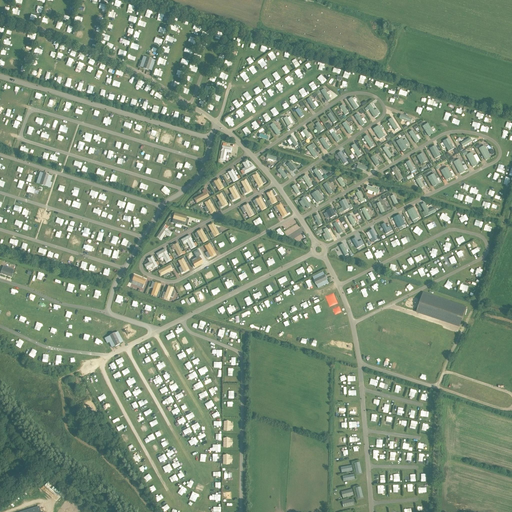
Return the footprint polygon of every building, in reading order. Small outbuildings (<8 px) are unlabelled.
[(143,56),(140,67),(152,71),(155,61),(143,56)] [(321,91),(328,102),(331,99),(324,89),(321,91)] [(348,99),(355,110),(358,107),(352,97),(348,99)] [(307,100),(313,110),(317,108),(311,98),(307,100)] [(369,110),(374,118),(378,116),(378,115),(380,113),(377,109),(375,110),(371,104),(367,106),(367,107),(365,109),(366,111),(369,110)] [(340,107),(345,115),(349,113),(343,105),(340,107)] [(295,110),(301,118),(304,116),(299,108),(295,110)] [(328,115),(333,123),(336,121),(331,113),(328,115)] [(354,116),(361,126),(365,124),(358,113),(354,116)] [(401,115),(399,118),(411,123),(412,119),(401,115)] [(283,119),(288,127),(292,125),(287,117),(283,119)] [(388,120),(395,131),(398,128),(392,118),(388,120)] [(315,124),(321,132),(324,130),(319,122),(315,124)] [(342,124),(349,135),(353,132),(346,122),(342,124)] [(270,125),(277,136),(281,133),(273,123),(270,125)] [(429,136),(434,133),(428,123),(422,127),(429,136)] [(373,129),(380,140),(386,136),(379,125),(373,129)] [(302,131),(308,139),(311,137),(306,129),(302,131)] [(409,133),(416,143),(419,141),(412,130),(409,133)] [(331,134),(337,142),(340,140),(335,132),(331,134)] [(364,137),(370,148),(374,146),(367,135),(364,137)] [(289,139),(295,147),(298,145),(292,137),(289,139)] [(319,140),(326,150),(330,148),(323,137),(319,140)] [(470,137),(461,143),(463,147),(472,141),(470,137)] [(402,138),(396,141),(402,152),(408,148),(406,145),(409,143),(406,139),(403,141),(402,138)] [(443,141),(449,152),(454,149),(449,138),(443,141)] [(232,148),(226,147),(226,144),(223,143),(222,146),(221,151),(220,160),(225,161),(227,153),(231,153),(232,148)] [(307,148),(314,158),(318,155),(313,149),(316,147),(313,143),(311,145),(310,145),(307,148)] [(351,146),(358,157),(362,155),(355,144),(351,146)] [(430,149),(435,159),(441,156),(435,145),(430,149)] [(383,148),(389,158),(392,156),(386,146),(383,148)] [(479,149),(485,161),(491,158),(484,146),(479,149)] [(337,154),(344,164),(348,162),(341,151),(337,154)] [(466,155),(473,167),(478,164),(472,152),(466,155)] [(417,156),(421,164),(427,161),(423,153),(417,156)] [(371,158),(376,166),(380,164),(374,156),(371,158)] [(453,162),(460,174),(465,171),(459,159),(453,162)] [(242,169),(242,170),(240,171),(242,174),(244,173),(245,174),(255,169),(253,165),(252,164),(250,165),(247,160),(242,163),(245,168),(242,169)] [(406,163),(411,172),(415,170),(410,161),(406,163)] [(287,165),(293,172),(296,169),(290,162),(287,165)] [(392,169),(399,181),(403,179),(396,167),(392,169)] [(441,171),(446,181),(453,177),(447,167),(441,171)] [(277,170),(285,179),(288,176),(281,168),(277,170)] [(313,171),(320,181),(324,179),(317,168),(313,171)] [(239,175),(236,177),(232,169),(227,172),(233,183),(238,180),(238,179),(240,178),(239,175)] [(40,172),(36,183),(50,188),(52,183),(50,182),(52,176),(40,172)] [(428,177),(433,187),(440,183),(434,174),(428,177)] [(302,177),(309,188),(313,186),(306,175),(302,177)] [(337,180),(342,187),(346,185),(340,177),(337,180)] [(416,180),(421,189),(424,187),(419,178),(416,180)] [(323,185),(330,195),(333,193),(327,183),(323,185)] [(292,187),(297,195),(300,193),(295,185),(292,187)] [(366,189),(378,194),(379,190),(367,186),(366,189)] [(311,194),(317,203),(323,199),(317,190),(311,194)] [(356,194),(361,203),(364,201),(359,192),(356,194)] [(395,206),(399,205),(394,195),(391,197),(395,206)] [(308,209),(311,207),(305,197),(301,199),(308,209)] [(339,202),(344,212),(350,208),(345,199),(339,202)] [(377,204),(381,213),(385,212),(380,202),(377,204)] [(424,217),(436,212),(434,207),(429,210),(425,203),(421,205),(425,212),(422,213),(424,217)] [(412,221),(413,221),(414,223),(418,221),(416,219),(419,217),(414,207),(407,211),(412,221)] [(326,211),(330,218),(336,215),(332,208),(326,211)] [(362,209),(368,221),(371,219),(365,208),(362,209)] [(398,228),(399,228),(400,230),(403,228),(402,226),(405,225),(400,214),(393,218),(398,228)] [(314,217),(319,226),(322,225),(318,215),(314,217)] [(352,215),(348,217),(353,226),(356,224),(352,215)] [(337,222),(333,224),(339,234),(343,232),(337,222)] [(168,227),(165,225),(157,237),(159,238),(161,240),(165,234),(169,237),(172,233),(169,232),(168,231),(167,230),(168,230),(166,229),(168,227)] [(329,240),(332,238),(327,228),(323,230),(326,235),(324,236),(326,241),(328,240),(329,240)] [(196,242),(194,243),(193,242),(192,240),(189,235),(181,240),(183,245),(187,243),(191,250),(196,247),(195,247),(197,245),(196,242)] [(173,245),(179,256),(183,254),(182,252),(181,251),(180,249),(177,243),(175,244),(173,245)] [(343,244),(339,246),(345,256),(349,254),(343,244)] [(171,260),(173,259),(171,256),(169,257),(167,254),(168,253),(165,249),(156,254),(159,258),(162,256),(166,263),(171,260)] [(157,261),(155,262),(152,256),(147,258),(149,262),(144,265),(147,270),(152,267),(153,269),(157,266),(159,265),(157,261)] [(318,288),(329,283),(323,272),(313,277),(318,288)] [(456,303),(423,293),(417,313),(449,322),(456,303)] [(456,303),(449,322),(460,326),(466,307),(456,303)] [(118,332),(106,338),(109,342),(111,346),(112,348),(115,346),(119,344),(123,342),(118,332)]
